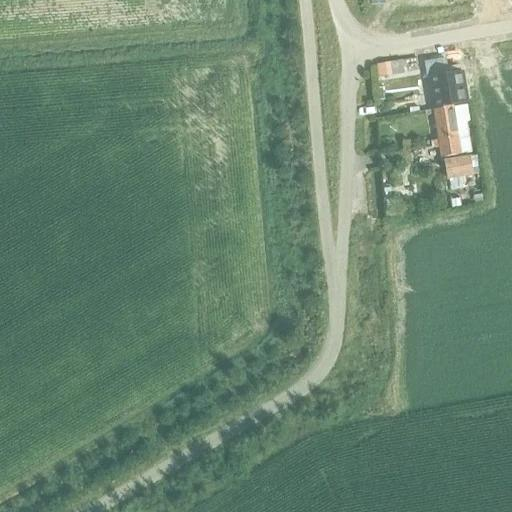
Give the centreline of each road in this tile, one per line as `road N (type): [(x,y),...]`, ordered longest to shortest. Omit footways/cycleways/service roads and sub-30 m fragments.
road 1 (unclassified): [(86,511),(287,380),(324,336),(333,276)]
road 2 (unclassified): [(333,276),(308,0)]
road 3 (unclassified): [(333,276),(345,224),(357,52)]
road 4 (unclassified): [(357,52),(511,24)]
